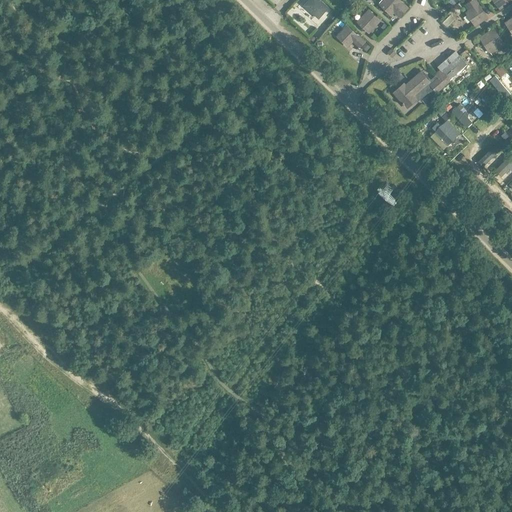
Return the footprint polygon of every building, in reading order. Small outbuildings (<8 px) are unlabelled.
[(319,0),(309,0),(305,6),(319,19),(329,8),(319,0)] [(400,0),(382,0),(379,4),(391,16),(393,14),(399,19),(408,9),(402,4),(404,3),(400,0)] [(477,0),(471,0),(464,5),(468,10),(465,12),(475,27),(489,17),(477,0)] [(511,0),(492,0),(500,10),(511,0)] [(368,9),(357,22),(369,34),(382,21),(368,9)] [(335,12),(330,16),(334,20),(339,15),(335,12)] [(347,24),(336,36),(348,47),(353,42),(359,48),(366,41),(360,34),(359,35),(347,24)] [(504,43),(503,42),(494,27),(479,37),(489,53),(490,52),(504,43)] [(504,43),(490,52),(492,54),(500,49),(503,53),(509,49),(506,44),(505,44),(504,41),(503,42),(504,43)] [(366,43),(362,47),(366,51),(370,47),(366,43)] [(392,48),(392,49),(387,53),(392,58),(396,53),(397,52),(396,51),(394,50),(392,48)] [(438,65),(450,79),(467,64),(455,50),(438,65)] [(437,76),(429,84),(436,92),(449,80),(439,69),(434,73),(437,76)] [(404,84),(395,93),(407,107),(417,99),(414,96),(429,83),(421,73),(406,86),(404,84)] [(507,101),(511,97),(511,95),(497,77),(491,82),(507,101)] [(444,95),(447,100),(453,95),(450,91),(444,95)] [(479,97),(478,98),(475,101),(475,102),(487,113),(491,109),(479,97)] [(466,127),(472,122),(458,106),(452,111),(466,127)] [(442,108),(438,113),(445,121),(447,119),(448,120),(450,117),(442,108)] [(439,127),(435,132),(448,145),(457,136),(444,123),(439,127)] [(499,150),(495,145),(494,145),(478,160),(483,166),(492,157),(494,159),(497,155),(495,154),(499,150)] [(511,158),(510,156),(499,167),(494,172),(499,178),(509,168),(511,170),(511,169),(511,158)]
